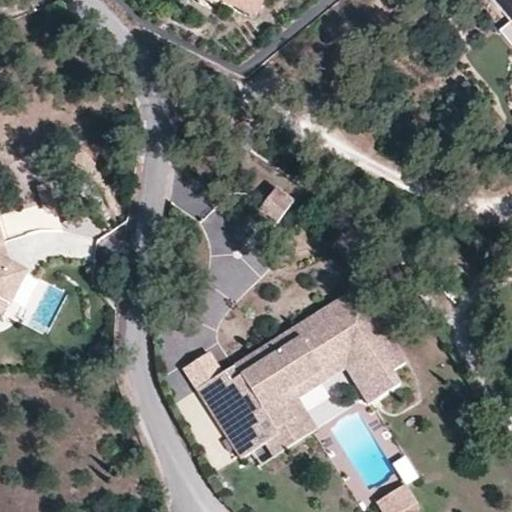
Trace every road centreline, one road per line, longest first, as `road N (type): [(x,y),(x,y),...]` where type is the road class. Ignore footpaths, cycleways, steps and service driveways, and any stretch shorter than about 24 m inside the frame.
road 1 (residential): [(85,0),(132,46),(139,65),(149,139),(131,341),(135,382),(196,511)]
road 2 (track): [(511,426),(390,233),(296,155),(132,46)]
